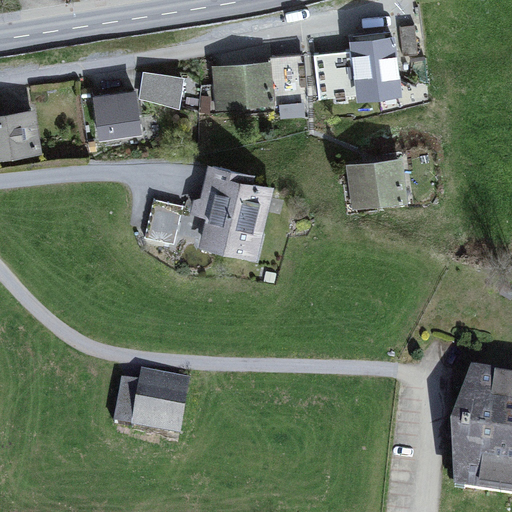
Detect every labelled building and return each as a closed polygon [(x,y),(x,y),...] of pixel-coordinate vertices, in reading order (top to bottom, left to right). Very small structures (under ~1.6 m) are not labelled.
[(380,39),(392,38),(391,31),(379,33),(380,39)] [(360,95),(399,90),(392,38),(380,39),(379,33),(369,34),(370,41),(354,43),(353,43),(356,66),(357,75),(360,95)] [(354,43),(370,41),(369,34),(353,36),(354,43)] [(425,58),(423,41),(400,43),(402,54),(412,53),(412,59),(425,58)] [(302,103),(301,93),(306,92),(303,55),(272,58),(272,63),(220,68),(221,84),(214,84),(216,108),(271,102),(270,97),(273,97),(274,105),(302,103)] [(323,59),(323,89),(338,89),(338,59),(323,59)] [(220,68),(213,68),(214,84),(221,84),(220,68)] [(145,73),(142,97),(178,108),(182,78),(145,73)] [(95,97),(100,137),(140,132),(135,91),(95,97)] [(0,151),(35,146),(30,113),(32,113),(32,110),(28,110),(29,112),(0,116),(1,119),(0,119),(0,151)] [(351,167),(356,205),(403,198),(398,161),(351,167)] [(247,184),(249,176),(212,167),(205,200),(197,200),(194,206),(196,211),(202,214),(208,210),(209,202),(214,203),(204,244),(225,248),(225,251),(256,258),(261,234),(258,234),(268,188),(247,184)] [(183,206),(154,199),(145,238),(174,245),(183,206)] [(115,424),(180,435),(190,382),(143,373),(141,385),(123,381),(115,424)] [(472,402),(466,401),(462,430),(460,445),(457,461),(463,462),(461,482),(465,487),(511,494),(511,383),(481,378),(475,383),(472,402)]
